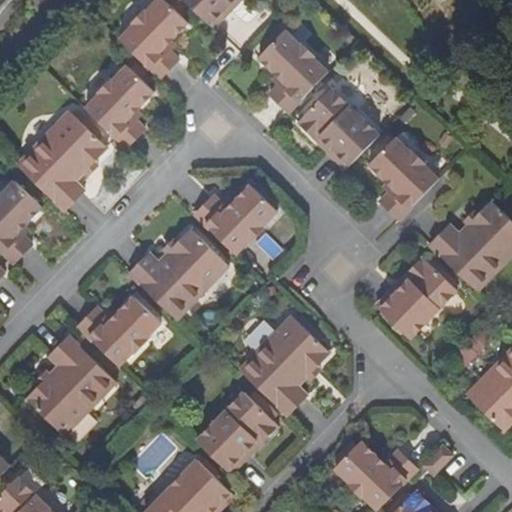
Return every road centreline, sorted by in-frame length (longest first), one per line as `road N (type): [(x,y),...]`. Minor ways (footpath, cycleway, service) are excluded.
road 1 (residential): [(394,368),(343,313),(336,252),(316,204),(260,150),(216,145),(180,157),(0,348)]
road 2 (residential): [(264,503),(394,368)]
road 3 (residential): [(511,482),(394,368)]
